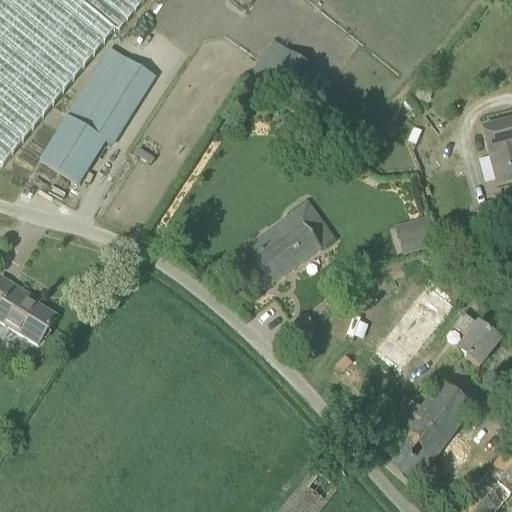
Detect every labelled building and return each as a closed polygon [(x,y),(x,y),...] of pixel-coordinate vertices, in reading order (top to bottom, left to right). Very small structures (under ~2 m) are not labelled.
[(0,0),(0,169),(0,170),(114,32),(74,0),(0,0)] [(74,0),(114,32),(116,34),(144,0),(74,0)] [(305,122),(330,81),(267,43),(242,84),(305,122)] [(40,163),(71,183),(77,187),(104,144),(111,148),(155,78),(127,61),(84,130),(67,119),(40,163)] [(497,187),(511,183),(511,122),(482,130),(497,187)] [(253,300),(334,242),(307,205),(270,231),(278,243),(235,274),(253,300)] [(494,224),(489,205),(476,209),(481,228),(494,224)] [(436,248),(430,228),(396,239),(402,259),(436,248)] [(0,325),(37,348),(55,319),(26,301),(29,298),(0,279),(0,325)] [(452,330),(453,330),(466,341),(457,353),(479,370),(499,344),(477,327),(462,316),(452,330)] [(302,318),(285,335),(298,348),(315,331),(302,318)] [(341,375),(351,365),(345,359),(335,369),(341,375)] [(474,411),(441,385),(420,412),(407,401),(375,441),(388,452),(379,464),(410,491),(474,411)] [(511,463),(503,456),(457,511),(497,511),(511,494),(511,463)] [(323,460),(310,475),(279,511),(318,511),(346,479),(323,460)]
